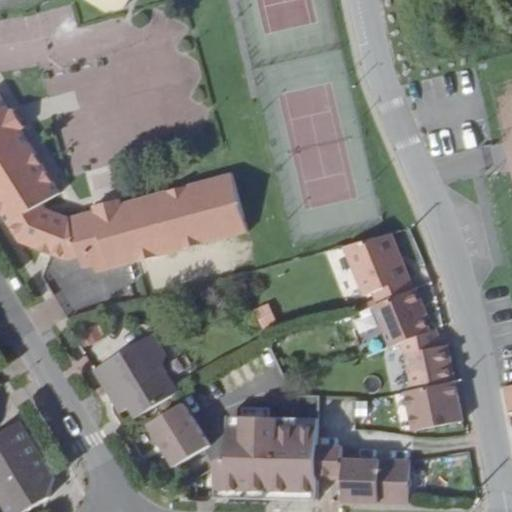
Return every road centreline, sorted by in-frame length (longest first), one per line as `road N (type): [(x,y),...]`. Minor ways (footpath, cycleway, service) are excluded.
road 1 (unclassified): [(364,0),(390,108),(451,247),(505,511)]
road 2 (residential): [(125,511),(0,301)]
